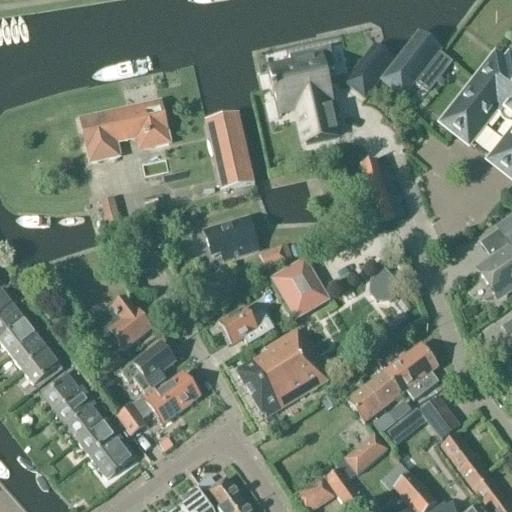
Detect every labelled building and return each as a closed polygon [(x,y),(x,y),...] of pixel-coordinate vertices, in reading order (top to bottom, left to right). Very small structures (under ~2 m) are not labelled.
[(395,64),(380,83),(402,100),(440,52),(418,35),(395,64)] [(373,46),(343,84),(363,100),(393,62),(373,46)] [(320,64),(316,49),(291,55),(295,70),(270,76),(279,115),(293,112),(303,159),(338,151),(328,107),(328,104),(332,103),(331,99),(322,64),(320,64)] [(444,125),(467,143),(496,107),(511,120),(511,136),(491,163),(511,178),(511,63),(509,61),(504,67),(495,60),(444,125)] [(171,147),(162,102),(77,121),(84,153),(134,142),(137,155),(171,147)] [(238,113),(203,121),(219,192),(254,184),(238,113)] [(393,221),(374,163),(359,168),(378,226),(393,221)] [(121,228),(113,200),(99,204),(107,232),(121,228)] [(248,220),(204,234),(212,259),(220,257),(223,264),(258,253),(248,220)] [(511,220),(498,230),(511,249),(477,273),(496,301),(511,290),(511,220)] [(286,248),(258,259),(265,274),(292,262),(286,248)] [(304,263),(270,284),(294,325),(328,305),(304,263)] [(0,292),(0,317),(15,306),(3,291),(0,292)] [(135,314),(125,301),(110,312),(120,325),(95,343),(102,353),(114,344),(122,354),(150,333),(135,313),(135,314)] [(275,303),(262,310),(268,321),(280,315),(275,303)] [(0,317),(0,342),(27,321),(26,321),(23,323),(15,312),(18,310),(15,306),(0,317)] [(244,312),(218,327),(231,348),(256,332),(244,312)] [(0,342),(0,346),(9,358),(35,338),(26,327),(29,324),(27,321),(0,342)] [(509,343),(505,345),(511,354),(511,322),(500,330),(509,343)] [(266,355),(234,374),(261,419),(264,418),(266,421),(327,384),(296,332),(264,352),(266,355)] [(9,358),(21,373),(47,353),(50,351),(43,342),(40,345),(35,338),(9,358)] [(139,392),(144,399),(153,392),(158,388),(153,382),(174,366),(160,346),(119,376),(127,386),(139,376),(146,386),(139,392)] [(401,362),(425,395),(437,385),(430,376),(437,370),(420,348),(401,362)] [(59,368),(47,353),(21,373),(33,388),(34,387),(37,391),(61,372),(58,369),(59,368)] [(96,370),(102,379),(122,364),(115,356),(96,370)] [(54,416),(83,393),(80,389),(77,391),(65,375),(38,395),(54,416)] [(382,412),(401,398),(383,375),(365,390),(382,412)] [(154,397),(152,394),(140,402),(149,416),(152,414),(162,428),(200,400),(182,376),(154,397)] [(363,427),(382,412),(365,390),(346,404),(363,427)] [(65,431),(95,408),(94,407),(91,409),(86,402),(89,400),(83,393),(54,416),(65,431)] [(141,422),(149,416),(140,402),(131,409),(141,422)] [(386,416),(393,425),(409,412),(402,403),(386,416)] [(77,446),(103,425),(94,413),(97,411),(95,408),(65,431),(77,446)] [(144,427),(141,422),(131,409),(116,420),(129,438),(144,427)] [(460,430),(444,410),(425,425),(441,445),(460,430)] [(371,427),(379,436),(393,425),(386,416),(371,427)] [(88,460),(118,437),(117,437),(114,439),(103,425),(77,446),(88,460)] [(88,460),(106,483),(135,460),(118,437),(88,460)] [(498,493),(455,437),(440,449),(482,505),(498,493)] [(373,439),(344,463),(355,479),(386,454),(373,439)] [(165,455),(172,449),(166,442),(159,448),(165,455)] [(338,474),(325,483),(344,511),(355,511),(363,507),(348,485),(355,479),(344,463),(335,470),(338,474)] [(399,467),(379,484),(389,496),(393,492),(407,507),(411,511),(428,511),(435,506),(409,476),(408,477),(399,467)] [(316,511),(335,500),(321,479),(292,499),(300,511),(316,511)] [(215,511),(246,511),(224,482),(215,489),(209,480),(198,488),(215,511)] [(209,511),(195,493),(176,508),(178,511),(209,511)] [(487,511),(511,511),(498,493),(482,505),(485,509),(487,511)]
